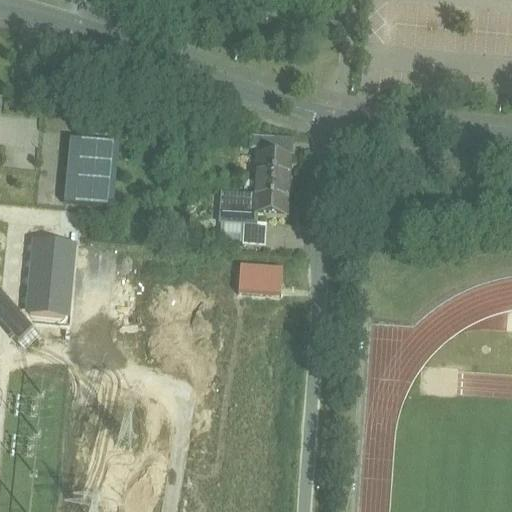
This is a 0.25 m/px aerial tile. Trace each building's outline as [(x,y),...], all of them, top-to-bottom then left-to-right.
[(273,141),(251,140),(250,151),(272,152),(273,141)] [(118,149),(71,144),(65,203),(112,207),(118,149)] [(291,161),(258,158),(256,189),(289,191),(291,161)] [(289,191),(256,189),(255,202),(254,219),(258,219),(287,221),(289,191)] [(255,202),(224,200),(222,225),(244,226),(258,227),(258,219),(254,219),(255,202)] [(258,227),(244,226),(242,249),(265,250),(267,228),(258,227)] [(282,274),(240,270),(238,297),(280,300),(282,274)]
